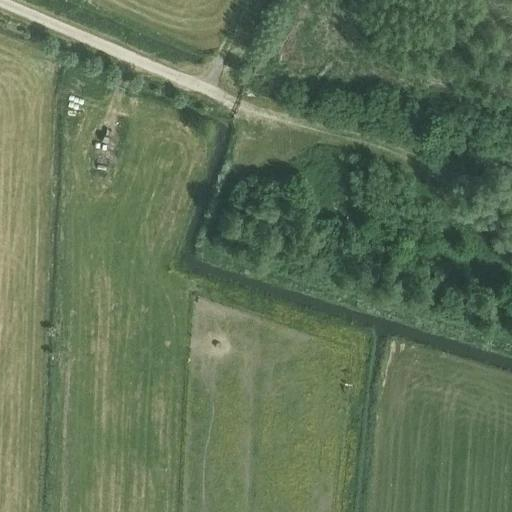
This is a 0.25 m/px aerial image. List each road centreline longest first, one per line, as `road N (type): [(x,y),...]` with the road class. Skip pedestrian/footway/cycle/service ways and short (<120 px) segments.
road 1 (track): [(511,254),(439,175),(388,143),(222,98)]
road 2 (unclassified): [(222,98),(0,3)]
